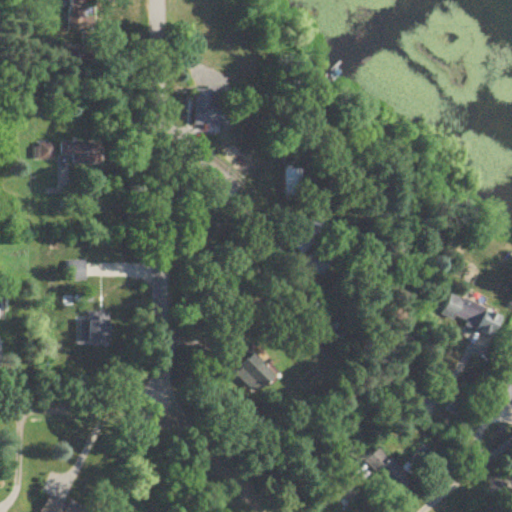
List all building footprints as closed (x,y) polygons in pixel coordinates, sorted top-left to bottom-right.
[(68,0),(69,30),(89,30),(88,0),(68,0)] [(195,126),(230,127),(231,90),(218,89),(196,89),(195,126)] [(100,142),(60,142),(60,155),(72,155),(72,165),(100,165),(100,142)] [(53,160),(52,144),(38,144),(38,160),(53,160)] [(303,170),(284,170),(284,200),(303,200),(303,170)] [(303,258),(329,235),(316,220),(290,242),(303,258)] [(304,262),(320,277),(335,261),(319,246),(304,262)] [(68,262),(68,281),(86,281),(85,262),(68,262)] [(503,316),(451,294),(442,316),(494,337),(503,316)] [(233,319),(248,322),(253,303),(238,299),(233,319)] [(109,320),(80,320),(80,343),(109,343),(109,320)] [(255,394),(275,376),(254,353),(234,371),(255,394)] [(511,398),(511,366),(483,406),(499,417),(511,398)] [(364,462),(395,495),(410,482),(379,448),(364,462)] [(87,511),(70,502),(68,507),(50,497),(41,511),(87,511)]
